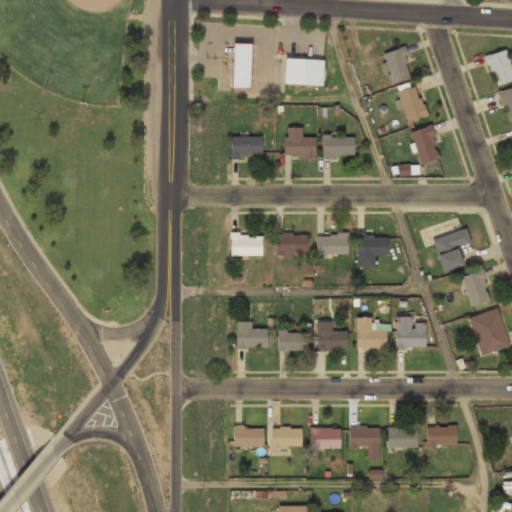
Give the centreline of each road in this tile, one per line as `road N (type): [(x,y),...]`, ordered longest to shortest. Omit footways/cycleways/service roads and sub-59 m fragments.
road 1 (residential): [(174,390),(511,390)]
road 2 (secondary): [(152,511),(109,383),(0,213)]
road 3 (residential): [(168,196),(491,196)]
road 4 (tertiary): [(169,511),(168,231)]
road 5 (residential): [(169,0),(431,16)]
road 6 (residential): [(511,256),(431,16)]
road 7 (tertiary): [(168,231),(151,323),(55,448)]
road 8 (tertiary): [(169,0),(168,231)]
